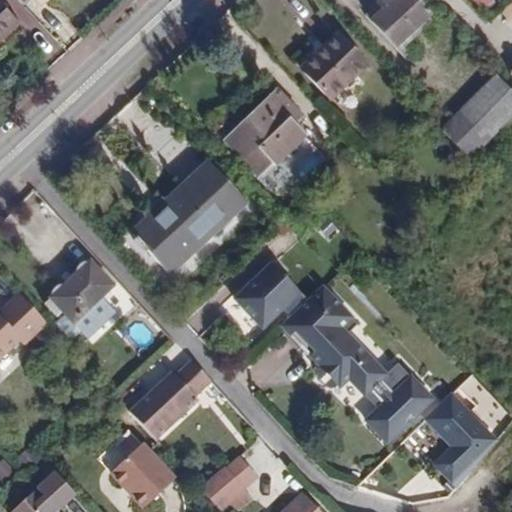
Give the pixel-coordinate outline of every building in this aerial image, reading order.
[(371,22),(395,48),(427,17),(410,0),(381,0),(377,4),(382,11),(371,22)] [(0,36),(17,21),(0,1),(0,36)] [(301,69),(331,99),(367,65),(341,39),(321,58),(316,54),(301,69)] [(441,131),(471,159),(511,117),(511,93),(495,77),(441,131)] [(276,92),(224,142),(258,177),(270,163),(274,167),(305,138),(294,125),(302,118),(276,92)] [(166,202),(147,220),(132,234),(169,274),(245,204),(208,163),(166,202)] [(142,213),(147,220),(166,202),(161,196),(142,213)] [(86,312),(91,316),(103,305),(99,300),(112,287),(89,262),(49,299),(63,313),(72,322),(86,312)] [(282,309),(291,300),(297,294),(270,266),(234,300),(261,328),(282,309)] [(290,318),(281,326),(319,365),(315,370),(315,378),(326,389),(334,389),(338,386),(339,387),(348,380),(364,396),(371,390),(383,404),(377,409),(365,420),(386,443),(432,401),(398,365),(386,376),(341,327),(349,318),(322,289),(300,308),(290,318)] [(48,326),(17,294),(0,310),(0,358),(19,342),(24,346),(48,326)] [(63,313),(49,299),(42,306),(55,319),(63,313)] [(282,309),(290,318),(300,308),(291,300),(282,309)] [(77,329),(91,316),(86,312),(72,322),(77,329)] [(280,330),(244,368),(263,387),(300,349),(280,330)] [(214,385),(195,365),(179,381),(174,376),(161,388),(162,389),(131,416),(158,445),(200,404),(197,400),(214,385)] [(475,374),(456,388),(468,404),(477,398),(495,423),(505,415),(475,374)] [(371,390),(364,396),(377,409),(383,404),(371,390)] [(448,399),(421,422),(447,451),(428,468),(449,493),(495,453),(448,399)] [(110,475),(142,509),(174,480),(142,445),(110,475)] [(0,461),(0,481),(1,483),(15,472),(4,458),(0,461)] [(220,510),(241,491),(227,474),(203,493),(217,508),(220,510)] [(31,493),(11,511),(55,511),(46,502),(42,505),(31,493)] [(318,511),(303,495),(284,511),(318,511)]
